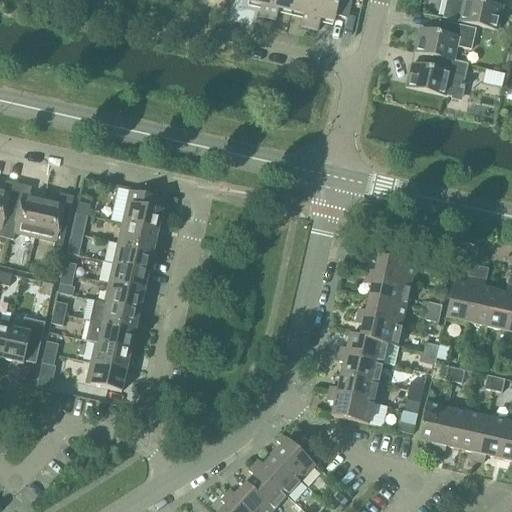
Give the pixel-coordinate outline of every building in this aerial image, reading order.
[(248,0),(248,4),(261,7),(258,20),(266,21),(271,0),(248,0)] [(271,0),(266,21),(275,23),(278,11),(291,14),(293,0),(271,0)] [(293,0),(291,14),(303,16),(300,29),(309,31),(316,0),(293,0)] [(316,0),(309,31),(317,33),(320,21),(333,23),(335,18),(346,20),(350,0),(316,0)] [(497,33),(502,10),(476,4),(476,0),(447,0),(446,6),(443,20),(497,33)] [(415,54),(441,60),(454,63),(454,62),(457,49),(471,52),(476,31),(449,25),(446,37),(420,31),(415,54)] [(460,101),(463,87),(468,66),(454,62),(454,63),(441,60),(438,73),(413,67),(408,90),(460,101)] [(486,79),(503,82),(505,72),(487,69),(486,79)] [(0,190),(0,231),(0,233),(0,238),(6,240),(18,186),(5,183),(4,191),(0,190)] [(18,186),(6,240),(13,242),(15,235),(34,239),(43,200),(29,197),(31,189),(18,186)] [(122,227),(157,234),(162,213),(157,212),(160,200),(130,193),(122,227)] [(43,200),(34,239),(55,244),(53,251),(61,253),(73,199),(60,196),(58,204),(43,200)] [(86,219),(89,208),(78,205),(75,216),(86,219)] [(84,228),(73,225),(71,236),(82,238),(84,228)] [(117,246),(152,254),(157,234),(122,227),(117,246)] [(66,256),(78,258),(82,238),(71,236),(66,256)] [(113,266),(148,274),(152,254),(117,246),(113,266)] [(366,279),(410,289),(415,268),(378,259),(374,274),(367,272),(366,279)] [(76,268),(64,266),(62,275),(74,278),(76,268)] [(108,286),(143,294),(148,274),(113,266),(108,286)] [(466,324),(479,268),(470,266),(466,285),(454,283),(446,320),(466,324)] [(486,329),(495,291),(484,289),(488,270),(479,268),(466,324),(486,329)] [(447,285),(449,276),(435,273),(433,282),(447,285)] [(0,286),(9,288),(12,277),(0,275),(0,276),(0,286)] [(59,288),(71,290),(74,278),(62,275),(59,288)] [(506,333),(511,307),(511,276),(509,276),(505,294),(495,291),(486,329),(506,333)] [(368,300),(405,309),(410,289),(366,279),(364,286),(371,287),(368,300)] [(54,286),(43,284),(40,296),(51,299),(54,286)] [(104,306),(139,314),(143,294),(108,286),(104,306)] [(357,318),(400,328),(405,309),(368,300),(365,314),(359,312),(357,318)] [(442,307),(429,304),(427,313),(440,316),(442,307)] [(67,308),(55,305),(53,315),(65,318),(67,308)] [(89,324),(134,334),(139,314),(104,306),(104,307),(93,305),(89,324)] [(425,321),(439,324),(440,316),(427,313),(425,321)] [(0,315),(0,360),(2,361),(10,326),(0,323),(0,316),(0,315)] [(51,327),(62,329),(65,318),(53,315),(51,327)] [(12,318),(10,326),(2,361),(22,366),(23,362),(35,365),(44,325),(12,318)] [(387,346),(386,347),(395,350),(400,328),(357,318),(355,326),(362,327),(359,340),(387,346)] [(134,334),(89,324),(84,344),(95,346),(130,354),(134,334)] [(359,340),(350,337),(346,351),(339,349),(338,356),(382,366),(386,347),(387,346),(359,340)] [(45,355),(55,358),(58,348),(47,345),(45,355)] [(90,366),(125,374),(130,354),(95,346),(90,366)] [(439,349),(425,346),(423,355),(437,358),(439,349)] [(55,358),(45,355),(42,365),(53,368),(55,358)] [(422,363),(435,366),(437,358),(423,355),(422,363)] [(340,377),(377,386),(382,366),(338,356),(336,363),(343,365),(340,377)] [(125,374),(90,366),(86,386),(120,394),(125,374)] [(446,368),(444,382),(453,384),(456,370),(446,368)] [(41,370),(39,377),(51,379),(53,372),(41,370)] [(453,384),(462,386),(465,372),(456,370),(453,384)] [(329,396),(373,406),(377,386),(340,377),(337,392),(330,390),(329,396)] [(483,391),(492,393),(495,379),(486,377),(483,391)] [(495,379),(492,393),(501,395),(504,381),(495,379)] [(424,387),(410,383),(408,393),(421,396),(424,387)] [(403,413),(417,416),(421,396),(408,393),(403,413)] [(331,418),(368,427),(373,406),(329,396),(327,403),(334,405),(331,418)] [(436,455),(446,411),(426,406),(417,444),(431,447),(430,454),(436,455)] [(458,453),(466,415),(446,411),(436,455),(443,457),(445,450),(458,453)] [(476,464),(486,420),(466,415),(458,453),(472,456),(471,463),(476,464)] [(497,462),(506,424),(486,420),(476,464),(484,466),(486,459),(497,462)] [(511,425),(506,424),(497,462),(511,465),(509,471),(511,472),(511,425)] [(401,425),(399,434),(412,437),(414,428),(401,425)] [(315,468),(305,458),(282,437),(277,443),(282,448),(273,458),(300,484),(315,468)] [(300,484),(273,458),(264,468),(258,463),(254,468),(287,498),(300,484)] [(273,511),(287,498),(254,468),(249,473),(254,477),(244,487),(271,511),(273,511)] [(241,511),(271,511),(244,487),(235,497),(231,493),(226,498),(241,511)] [(334,497),(344,506),(350,500),(340,491),(334,497)] [(241,511),(226,498),(221,503),(226,507),(221,511),(241,511)]
